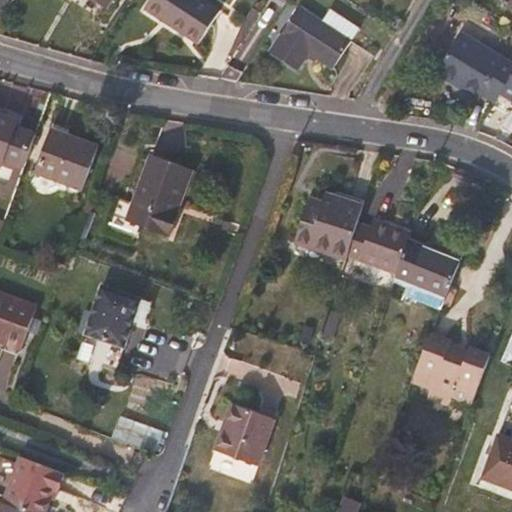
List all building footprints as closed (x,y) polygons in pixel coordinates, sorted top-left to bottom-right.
[(93,0),(108,9),(114,0),(93,0)] [(203,0),(151,0),(146,9),(200,44),(221,11),(203,0)] [(511,0),(497,0),(511,9),(511,0)] [(300,8),(270,52),(299,71),(310,55),(333,70),(360,30),(330,11),(323,22),(300,8)] [(511,64),(461,35),(437,73),(477,97),(480,93),(496,103),(502,93),(511,76),(511,64)] [(511,99),(511,76),(502,93),(511,99)] [(0,165),(20,174),(38,128),(0,113),(0,165)] [(99,145),(52,128),(35,173),(83,191),(99,145)] [(192,170),(153,155),(128,222),(173,239),(183,214),(177,212),(192,170)] [(335,207),(338,197),(328,194),(325,204),(335,207)] [(348,258),(358,225),(365,206),(338,197),(335,207),(325,204),(311,199),(297,242),(348,258)] [(399,273),(409,244),(413,233),(376,221),(374,229),(358,225),(348,258),(399,273)] [(443,308),(460,264),(409,244),(399,273),(396,281),(408,285),(405,293),(443,308)] [(143,299),(105,285),(83,348),(121,362),(143,299)] [(38,307),(0,292),(0,340),(22,348),(38,307)] [(475,402),(492,356),(471,348),(468,358),(447,350),(450,340),(432,333),(413,381),(432,387),(429,397),(451,404),(454,395),(475,402)] [(277,420),(232,403),(215,450),(261,466),(277,420)] [(511,489),(511,442),(502,439),(499,447),(493,463),(486,480),(511,489)] [(493,463),(499,447),(486,442),(480,459),(493,463)] [(32,511),(51,511),(67,474),(21,455),(3,499),(32,511)] [(360,511),(365,502),(346,495),(340,511),(360,511)] [(0,511),(25,511),(2,503),(0,508),(0,511)]
